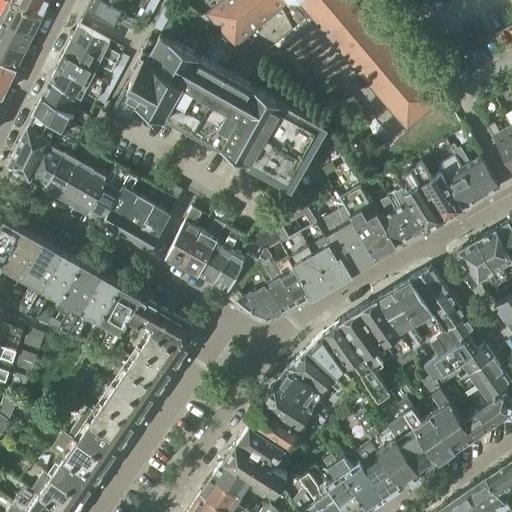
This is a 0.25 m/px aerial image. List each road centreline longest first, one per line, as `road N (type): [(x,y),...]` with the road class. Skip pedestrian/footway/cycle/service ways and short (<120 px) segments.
road 1 (residential): [(0,187),(230,318)]
road 2 (residential): [(230,318),(94,511)]
road 3 (residential): [(158,511),(271,342)]
road 4 (residential): [(431,243),(294,320),(271,342)]
road 5 (unclassified): [(73,0),(0,140)]
road 6 (residential): [(511,366),(431,243)]
road 7 (residential): [(392,511),(511,433)]
